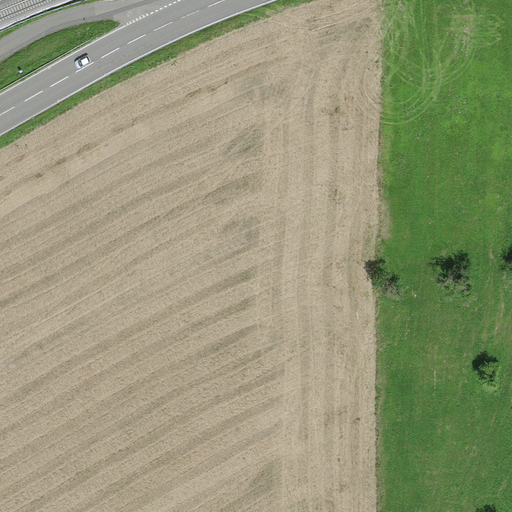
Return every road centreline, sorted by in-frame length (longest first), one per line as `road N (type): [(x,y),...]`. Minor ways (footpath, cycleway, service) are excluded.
road 1 (primary): [(179,18),(0,113)]
road 2 (unclassified): [(0,48),(83,14),(133,10),(179,18)]
